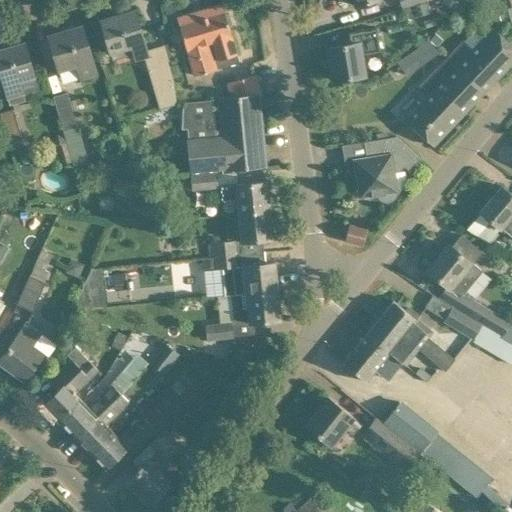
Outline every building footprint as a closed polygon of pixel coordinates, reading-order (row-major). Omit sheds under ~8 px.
[(171,0),(170,0),(162,3),(166,14),(175,11),(171,0)] [(426,0),(405,7),(408,17),(429,11),(426,0)] [(511,0),(491,0),(494,10),(502,8),(511,5),(511,0)] [(194,75),(219,67),(239,62),(231,36),(231,35),(222,4),(177,17),(194,75)] [(135,10),(100,20),(106,39),(110,52),(131,46),(133,53),(135,60),(144,58),(159,108),(176,103),(173,77),(168,61),(163,44),(146,49),(140,29),(135,10)] [(82,25),(48,35),(54,54),(59,70),(76,65),(80,78),(80,79),(96,75),(82,25)] [(492,27),(472,49),(463,41),(455,49),(447,57),(484,92),(511,62),(511,45),(506,40),(492,27)] [(333,79),(352,76),(364,74),(361,53),(380,50),(376,28),(367,29),(348,32),(350,44),(328,47),(333,79)] [(436,31),(429,38),(436,45),(443,38),(436,31)] [(429,40),(398,63),(401,67),(407,75),(438,52),(435,49),(429,41),(429,40)] [(24,42),(0,49),(0,73),(7,98),(9,105),(25,100),(23,93),(24,93),(37,89),(34,76),(30,61),(24,42)] [(456,66),(447,75),(438,67),(420,86),(428,95),(405,119),(418,132),(433,146),(484,92),(447,57),(447,58),(456,66)] [(254,74),(228,83),(233,97),(238,97),(258,95),(260,94),(254,74)] [(67,91),(52,96),(63,130),(77,126),(67,91)] [(184,102),(185,106),(183,106),(182,128),(187,128),(191,172),(223,169),(265,164),(258,95),(238,97),(233,97),(219,99),(184,102)] [(0,113),(8,142),(22,138),(13,108),(0,111),(0,113)] [(355,166),(353,166),(358,198),(376,195),(378,195),(381,199),(386,201),(391,200),(395,197),(396,192),(393,170),(399,170),(400,168),(402,165),(403,166),(409,170),(419,158),(396,137),(364,141),(366,156),(366,158),(361,159),(362,165),(355,166)] [(67,144),(56,148),(60,160),(67,163),(72,161),(67,144)] [(192,173),(190,174),(192,190),(218,187),(217,173),(216,171),(215,169),(191,172),(192,173)] [(269,209),(267,181),(234,184),(235,184),(221,186),(222,200),(236,198),(237,212),(269,209)] [(511,195),(500,185),(479,210),(494,223),(500,228),(501,227),(511,236),(511,195)] [(240,241),(252,239),(272,237),(269,209),(237,212),(240,241)] [(363,244),(367,229),(348,225),(345,239),(363,244)] [(213,256),(237,253),(236,240),(212,242),(213,256)] [(501,335),(510,321),(463,293),(482,270),(470,261),(448,243),(427,270),(447,286),(440,298),(481,322),(501,335)] [(213,256),(201,257),(202,270),(218,269),(239,266),(239,265),(264,263),(263,251),(237,253),(213,256)] [(231,294),(231,295),(277,290),(275,262),(264,263),(239,265),(239,266),(218,269),(220,295),(231,294)] [(30,274),(17,303),(32,310),(45,281),(44,281),(48,271),(45,269),(34,265),(30,274)] [(91,268),(72,310),(102,306),(98,267),(91,268)] [(124,271),(112,273),(114,288),(126,287),(124,271)] [(234,323),(254,321),(280,318),(277,290),(231,295),(234,323)] [(393,299),(379,316),(416,346),(426,354),(435,343),(425,335),(429,330),(415,318),(417,315),(408,308),(406,310),(393,299)] [(445,319),(445,320),(472,336),(481,322),(453,306),(445,319)] [(402,363),(416,346),(379,316),(366,332),(390,351),(389,352),(402,363)] [(230,321),(205,323),(205,327),(206,340),(232,337),(230,321)] [(47,355),(56,344),(26,322),(0,357),(0,362),(23,379),(43,352),(47,355)] [(120,350),(128,335),(118,330),(111,345),(120,350)] [(366,381),(389,352),(390,351),(366,332),(342,362),(366,381)] [(165,343),(150,362),(163,373),(178,354),(165,343)] [(58,390),(43,404),(58,419),(80,398),(74,392),(98,370),(89,360),(78,349),(75,346),(67,354),(69,357),(71,358),(48,380),(58,390)] [(420,366),(415,373),(425,381),(430,375),(420,366)] [(88,406),(80,398),(58,419),(75,437),(120,393),(121,394),(129,385),(134,379),(123,370),(111,384),(88,406)] [(168,383),(148,402),(162,416),(181,396),(168,383)] [(137,394),(129,385),(121,394),(120,393),(75,437),(91,454),(114,432),(106,424),(129,402),(128,401),(137,394)] [(305,424),(320,436),(331,445),(345,428),(352,434),(361,424),(353,417),(327,396),(305,424)] [(400,400),(382,422),(421,452),(467,489),(476,496),(492,476),(436,432),(438,429),(400,400)] [(375,416),(361,433),(408,469),(421,452),(382,422),(376,417),(375,416)] [(148,461),(147,460),(127,480),(149,503),(170,483),(160,473),(170,464),(167,462),(183,447),(164,428),(148,443),(157,452),(148,461)] [(114,432),(91,454),(106,469),(120,455),(128,447),(119,438),(114,432)] [(289,511),(335,511),(314,489),(289,511)] [(445,511),(413,493),(401,511),(445,511)]
